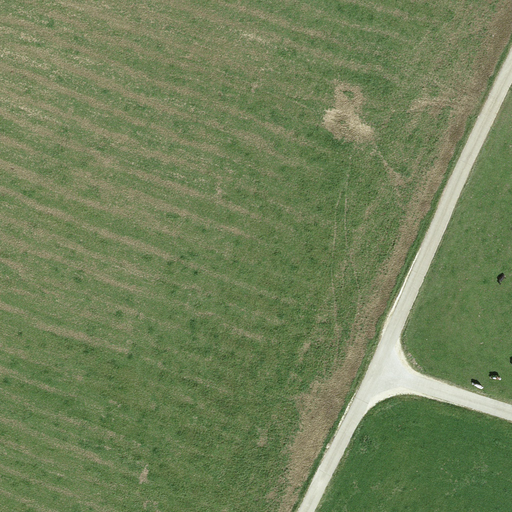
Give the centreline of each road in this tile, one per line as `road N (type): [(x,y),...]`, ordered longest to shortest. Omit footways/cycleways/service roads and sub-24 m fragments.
road 1 (track): [(377,374),(511,64)]
road 2 (unclassified): [(305,511),(377,374)]
road 3 (unclassified): [(511,414),(377,374)]
